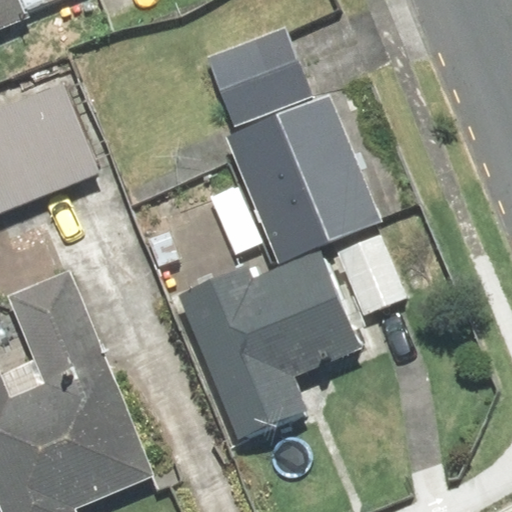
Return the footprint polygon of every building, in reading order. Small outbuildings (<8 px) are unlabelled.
[(0,0),(0,42),(24,32),(19,22),(74,0),(0,0)] [(313,108),(285,39),(207,71),(235,140),(313,108)] [(27,86),(36,104),(0,120),(0,227),(44,208),(101,335),(154,312),(49,76),(27,86)] [(226,150),(242,191),(210,204),(234,265),(266,252),(276,276),(378,235),(328,109),(226,150)] [(381,243),(335,261),(360,327),(406,309),(381,243)] [(246,279),(174,309),(235,456),(308,427),(292,389),(353,364),(314,268),(252,293),(246,279)] [(133,445),(63,287),(3,314),(29,373),(2,385),(0,380),(0,511),(22,511),(59,496),(66,511),(99,511),(122,502),(103,459),(133,445)]
